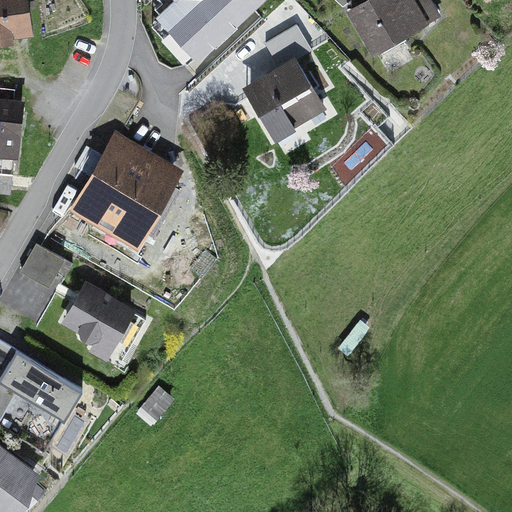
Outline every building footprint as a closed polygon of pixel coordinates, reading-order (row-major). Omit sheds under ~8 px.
[(0,0),(0,42),(34,38),(28,0),(0,0)] [(263,0),(175,0),(178,2),(159,20),(199,61),(263,0)] [(441,18),(430,0),(362,0),(345,10),(373,57),(441,18)] [(326,109),(295,57),(241,88),(272,141),(326,109)] [(24,100),(0,98),(0,158),(19,160),(24,100)] [(186,172),(118,130),(70,207),(138,249),(186,172)] [(0,174),(0,194),(11,195),(13,176),(0,174)] [(36,237),(1,298),(36,318),(71,258),(36,237)] [(138,313),(85,282),(60,324),(113,355),(138,313)] [(0,414),(14,389),(71,420),(88,390),(0,341),(0,414)] [(174,399),(159,387),(136,414),(151,426),(174,399)] [(0,511),(14,511),(45,474),(0,439),(0,511)]
